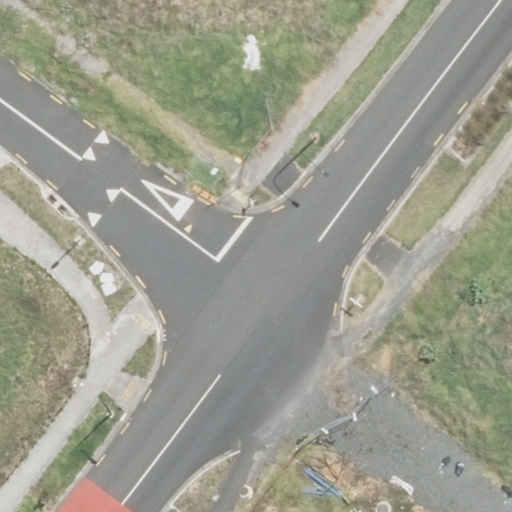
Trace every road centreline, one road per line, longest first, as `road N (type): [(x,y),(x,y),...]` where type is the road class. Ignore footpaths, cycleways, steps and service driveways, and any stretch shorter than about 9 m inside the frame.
road 1 (residential): [(281,317),(511,16)]
road 2 (residential): [(0,104),(281,317)]
road 3 (unknown): [(281,317),(511,470)]
road 4 (residential): [(129,511),(281,317)]
